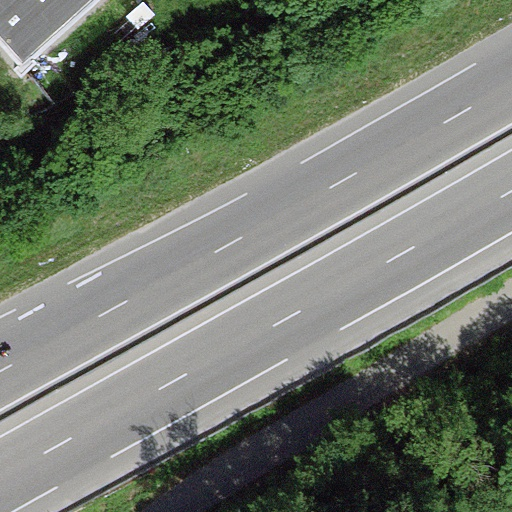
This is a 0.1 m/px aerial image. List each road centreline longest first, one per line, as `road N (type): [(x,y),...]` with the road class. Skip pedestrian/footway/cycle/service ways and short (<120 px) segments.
road 1 (trunk): [(0,485),(511,195)]
road 2 (trunk): [(511,75),(0,364)]
road 3 (unclassified): [(177,511),(229,472),(511,301)]
